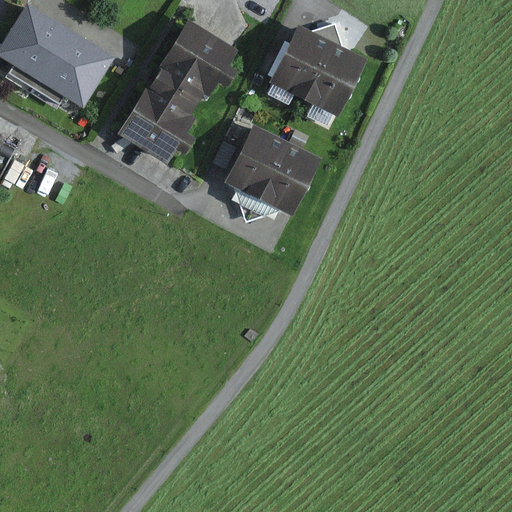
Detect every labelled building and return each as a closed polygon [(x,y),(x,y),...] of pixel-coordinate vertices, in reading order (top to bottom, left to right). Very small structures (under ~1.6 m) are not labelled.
[(33,89),(68,30),(21,2),(0,37),(0,58),(10,64),(5,73),(33,89)] [(118,134),(168,165),(178,150),(187,156),(197,139),(188,134),(197,119),(191,116),(205,93),(210,97),(220,82),(229,87),(239,71),(231,66),(240,51),(189,20),(161,65),(164,67),(149,90),(146,89),(118,134)] [(268,95),(290,106),(294,96),(303,100),(335,25),(312,32),(298,25),(289,43),(285,41),(268,75),(272,78),(269,84),(273,85),(268,95)] [(306,117),(328,127),(334,115),(339,118),(368,60),(342,47),(335,25),(303,100),(312,105),(306,117)] [(115,58),(68,30),(33,89),(60,106),(65,97),(84,109),(115,58)] [(255,112),(244,106),(238,119),(249,124),(255,112)] [(247,223),(283,140),(254,125),(225,183),(235,188),(247,223)] [(308,137),(295,130),(289,143),(283,140),(247,223),(281,211),(294,218),(323,160),(302,149),(308,137)] [(0,180),(17,149),(4,143),(6,140),(0,136),(0,180)]
